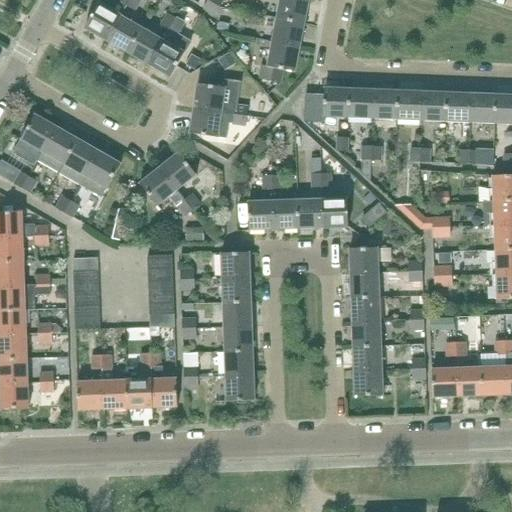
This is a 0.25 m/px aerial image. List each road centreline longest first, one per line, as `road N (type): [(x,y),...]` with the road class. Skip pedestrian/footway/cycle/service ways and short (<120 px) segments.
road 1 (residential): [(334,446),(328,258),(266,260),(272,448)]
road 2 (residential): [(43,18),(145,87),(162,110),(153,131),(123,140),(10,77)]
road 3 (residential): [(272,448),(0,456)]
road 4 (residential): [(511,75),(336,74),(328,45),(336,0)]
road 5 (residential): [(511,440),(334,446)]
